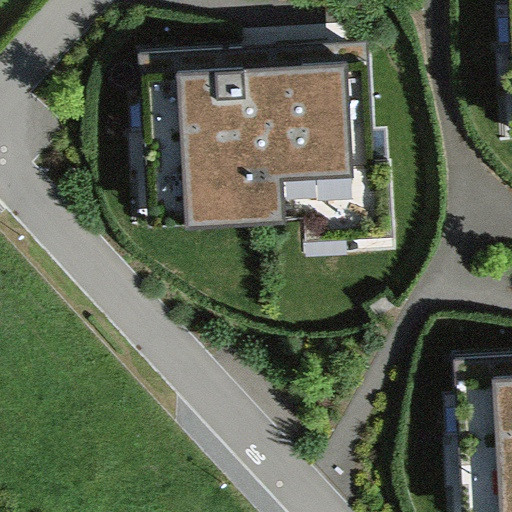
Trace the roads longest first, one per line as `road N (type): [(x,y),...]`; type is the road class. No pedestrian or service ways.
road 1 (residential): [(0,159),(318,511)]
road 2 (residential): [(77,0),(0,93)]
